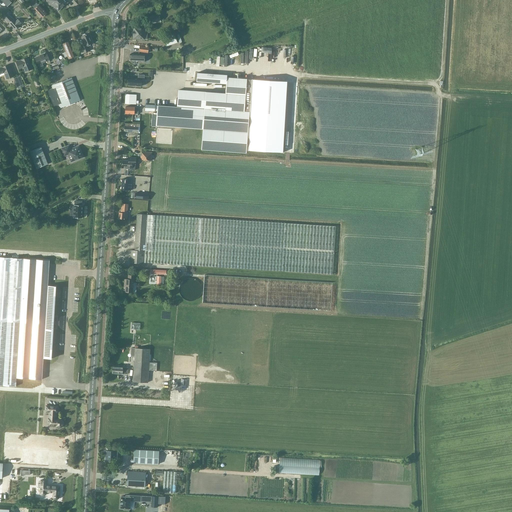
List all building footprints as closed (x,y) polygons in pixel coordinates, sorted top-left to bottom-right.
[(63,7),(56,0),(48,0),(58,11),(63,7)] [(32,4),(32,5),(31,5),(42,17),(44,16),(45,16),(46,16),(47,15),(47,14),(47,13),(38,4),(35,2),(35,3),(33,3),(32,4)] [(2,16),(15,29),(19,26),(18,25),(21,23),(18,19),(15,22),(13,20),(12,20),(5,13),(2,16)] [(146,17),(148,24),(160,21),(159,14),(146,17)] [(132,36),(133,36),(133,39),(147,40),(148,28),(145,28),(134,27),(133,31),(132,31),(132,36)] [(81,37),(85,46),(82,47),(84,53),(89,51),(87,46),(92,44),(89,34),(87,35),(87,34),(86,35),(81,37)] [(163,37),(166,46),(177,43),(174,34),(163,37)] [(68,57),(69,59),(75,57),(69,41),(63,44),(65,50),(63,50),(64,53),(66,52),(67,56),(67,57),(68,57)] [(35,58),(38,67),(43,66),(42,63),(49,60),(47,53),(35,58)] [(24,67),(25,72),(32,69),(28,57),(15,62),(18,69),(24,67)] [(0,74),(4,73),(6,79),(13,76),(9,65),(0,68),(0,74)] [(226,78),(226,77),(226,75),(197,72),(196,81),(226,83),(226,78)] [(141,86),(141,80),(144,80),(144,75),(138,75),(138,79),(129,78),(128,85),(141,86)] [(54,106),(60,104),(61,108),(81,100),(72,78),(53,85),(54,88),(48,90),(54,106)] [(157,104),(155,125),(203,129),(201,149),(246,153),(246,150),(249,112),(244,111),(247,80),(226,78),(226,83),(225,92),(178,89),(177,106),(157,104)] [(247,80),(244,111),(249,112),(246,150),(283,152),(287,82),(247,80)] [(126,94),(125,103),(136,104),(136,103),(136,95),(126,94)] [(125,126),(124,131),(129,131),(129,135),(138,135),(138,133),(139,133),(140,124),(125,123),(125,126)] [(64,157),(67,156),(70,163),(83,158),(79,146),(70,149),(69,145),(60,149),(64,157)] [(40,147),(29,152),(36,170),(47,165),(40,147)] [(141,152),(141,156),(140,160),(151,160),(152,152),(141,152)] [(122,160),(122,168),(131,168),(131,170),(135,170),(135,164),(136,158),(129,157),(129,160),(122,160)] [(73,211),(73,216),(73,218),(81,218),(82,218),(83,206),(81,206),(82,201),(75,201),(74,202),(74,205),(73,206),(70,206),(70,208),(70,211),(73,211)] [(119,218),(125,219),(125,218),(127,218),(128,204),(122,203),(121,212),(119,212),(119,218)] [(145,251),(144,262),(216,267),(281,272),(332,275),(335,227),(284,224),(216,219),(137,214),(135,250),(145,251)] [(144,251),(131,250),(130,263),(143,264),(144,251)] [(0,386),(16,388),(16,379),(42,381),(42,365),(43,359),(51,360),(53,329),(56,329),(56,330),(56,325),(56,322),(57,317),(56,317),(56,319),(54,319),(55,292),(55,287),(47,287),(47,280),(48,265),(48,261),(23,260),(0,258),(0,386)] [(124,280),(124,284),(124,292),(132,293),(133,283),(136,283),(136,276),(128,276),(128,280),(124,280)] [(135,348),(133,348),(133,350),(135,350),(133,382),(148,383),(149,370),(156,370),(156,362),(149,362),(150,349),(135,348)] [(56,427),(57,427),(59,428),(60,428),(61,427),(62,426),(63,425),(63,424),(63,423),(63,422),(62,421),(61,420),(60,419),(59,419),(55,419),(55,412),(57,413),(58,412),(58,411),(59,410),(59,409),(58,408),(58,407),(57,406),(46,405),(45,412),(50,412),(49,418),(48,418),(48,426),(55,426),(56,427)] [(5,432),(3,462),(48,464),(49,450),(24,449),(25,433),(5,432)] [(133,463),(158,464),(159,451),(134,450),(134,452),(133,463)] [(106,451),(106,456),(105,462),(114,462),(115,452),(106,451)] [(127,471),(127,485),(145,486),(146,472),(128,471),(127,471)] [(176,493),(177,472),(164,471),(163,492),(176,493)] [(46,485),(47,480),(41,480),(40,494),(41,495),(42,495),(43,496),(44,496),(44,495),(45,495),(45,494),(46,494),(46,491),(53,491),(53,497),(53,498),(54,498),(55,499),(56,499),(57,499),(58,498),(59,498),(59,486),(46,485)] [(121,497),(121,509),(124,509),(124,510),(129,510),(129,509),(130,509),(130,501),(135,501),(141,502),(141,501),(151,502),(152,496),(126,495),(126,497),(121,497)]
